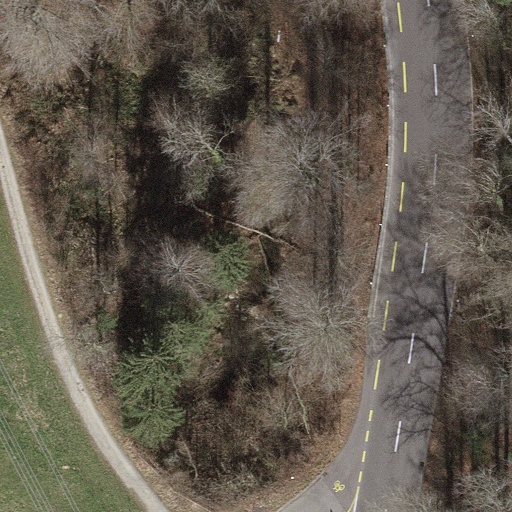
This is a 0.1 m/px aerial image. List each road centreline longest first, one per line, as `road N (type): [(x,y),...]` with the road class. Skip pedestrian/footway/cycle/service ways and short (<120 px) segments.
road 1 (tertiary): [(395,0),(402,219),(368,511)]
road 2 (track): [(0,183),(84,429),(147,511)]
